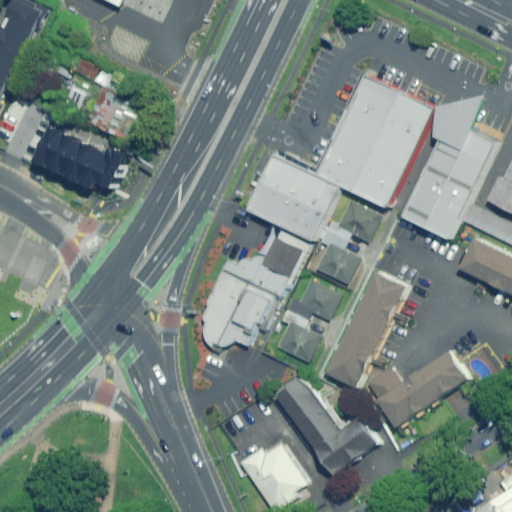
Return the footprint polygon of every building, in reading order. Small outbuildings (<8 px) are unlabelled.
[(0,111),(50,9),(30,0),(20,0),(14,14),(18,16),(12,28),(8,26),(0,41),(0,46),(3,48),(0,52),(0,111)] [(108,0),(129,10),(133,0),(108,0)] [(100,68),(70,56),(65,69),(95,81),(100,68)] [(80,113),(89,93),(61,79),(52,100),(80,113)] [(446,111),(379,81),(335,181),(290,161),(266,216),(332,245),(358,188),(402,208),(446,111)] [(155,106),(110,85),(93,122),(138,142),(155,106)] [(503,104),(460,113),(449,142),(459,148),(423,227),(464,246),(510,143),(490,134),(503,104)] [(120,153),(63,127),(46,162),(106,189),(109,183),(124,190),(141,155),(123,147),(120,153)] [(266,365),(320,245),(293,235),(282,238),(266,263),(237,267),(215,315),(217,342),(266,365)] [(511,252),(486,241),(471,275),(511,293),(511,252)] [(371,256),(340,242),(323,278),(355,292),(371,256)] [(418,282),(389,270),(341,377),(369,389),(418,282)] [(349,294),(323,282),(311,309),(337,321),(349,294)] [(327,337),(298,324),(286,351),(315,364),(327,337)] [(486,383),(465,354),(418,387),(403,367),(378,385),(413,435),(486,383)] [(317,380),(291,399),(350,481),(400,444),(380,417),(356,434),(317,380)] [(286,438),(254,461),(292,511),(323,489),(286,438)] [(511,511),(511,502),(496,511),(511,511)]
